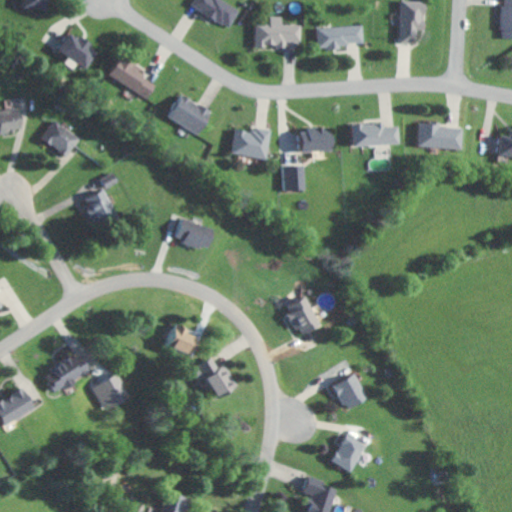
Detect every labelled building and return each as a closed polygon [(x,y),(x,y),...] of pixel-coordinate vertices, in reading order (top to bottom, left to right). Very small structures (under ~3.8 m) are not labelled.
[(38,0),(16,0),(16,8),(37,10),(38,0)] [(227,27),(236,8),(217,0),(189,0),(186,8),(227,27)] [(419,1),(395,0),(394,43),(413,43),(413,30),(419,30),(419,1)] [(511,38),(511,0),(497,0),(496,38),(511,38)] [(251,46),(282,47),(283,42),(297,42),(298,25),(278,24),(278,17),(265,16),(265,24),(251,24),(251,46)] [(313,47),(360,45),(359,26),(312,28),(313,47)] [(62,32),(52,51),(82,68),(93,49),(62,32)] [(146,98),(155,80),(113,58),(103,75),(146,98)] [(163,118),(195,134),(207,111),(175,94),(163,118)] [(0,132),(19,129),(14,108),(0,110),(0,132)] [(63,156),(75,136),(49,120),(37,141),(63,156)] [(393,126),(379,127),(379,123),(345,124),(346,146),(394,144),(393,126)] [(413,123),(412,147),(457,149),(457,128),(435,127),(435,124),(413,123)] [(229,129),(226,154),(263,159),(266,129),(248,127),(248,132),(229,129)] [(292,129),(293,151),(325,150),(325,129),(292,129)] [(511,157),(511,137),(493,136),(491,156),(511,157)] [(280,166),(281,190),(302,189),(301,165),(280,166)] [(101,189),(116,182),(112,172),(96,179),(101,189)] [(109,210),(100,188),(81,196),(90,217),(109,210)] [(174,218),(168,239),(203,250),(210,228),(174,218)] [(282,315),(295,336),(315,323),(298,295),(280,307),(285,313),(282,315)] [(167,325),(158,346),(184,357),(193,336),(167,325)] [(50,391),(69,381),(68,378),(80,371),(70,353),(39,370),(50,391)] [(232,385),(221,364),(214,368),(208,357),(189,368),(207,400),(232,385)] [(339,409),(362,398),(350,373),(327,384),(339,409)] [(0,425),(28,407),(14,386),(0,395),(0,425)] [(362,445),(342,433),(325,460),(345,472),(362,445)] [(299,511),(325,511),(332,490),(314,485),(316,479),(302,475),(297,492),(305,495),(299,511)] [(177,511),(180,498),(159,494),(154,511),(177,511)]
